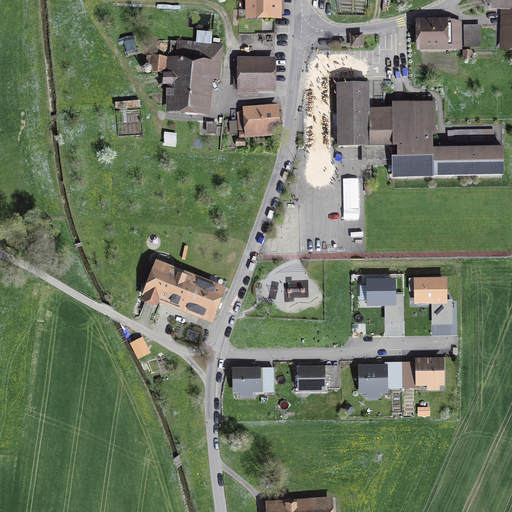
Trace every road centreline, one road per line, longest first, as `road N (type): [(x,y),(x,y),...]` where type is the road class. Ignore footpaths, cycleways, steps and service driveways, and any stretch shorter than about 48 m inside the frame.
road 1 (unclassified): [(300,32),(284,154),(215,349)]
road 2 (residential): [(449,343),(213,357)]
road 3 (track): [(83,0),(155,113),(214,117),(231,101)]
road 4 (unclassified): [(0,252),(181,351)]
road 5 (unclassified): [(451,0),(387,25),(300,32)]
road 6 (unclassified): [(210,386),(221,511)]
